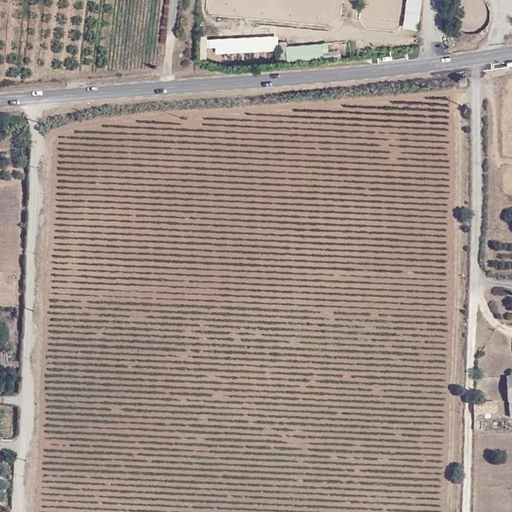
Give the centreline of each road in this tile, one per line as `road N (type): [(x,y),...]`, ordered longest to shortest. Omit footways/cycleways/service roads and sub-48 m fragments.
road 1 (residential): [(474,57),(468,511)]
road 2 (residential): [(34,97),(20,511)]
road 3 (secondary): [(34,97),(432,64)]
